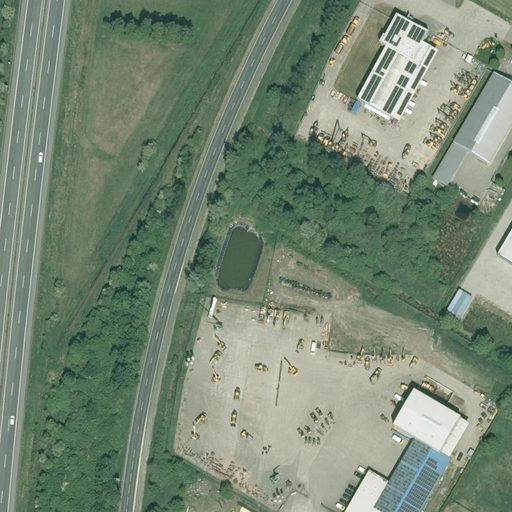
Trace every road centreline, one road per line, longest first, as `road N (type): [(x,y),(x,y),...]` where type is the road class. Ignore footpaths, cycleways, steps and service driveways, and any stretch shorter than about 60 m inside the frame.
road 1 (tertiary): [(127,511),(155,341),(183,239),(229,112),(288,0)]
road 2 (motorway): [(0,511),(57,0)]
road 3 (motorway): [(34,0),(0,292)]
